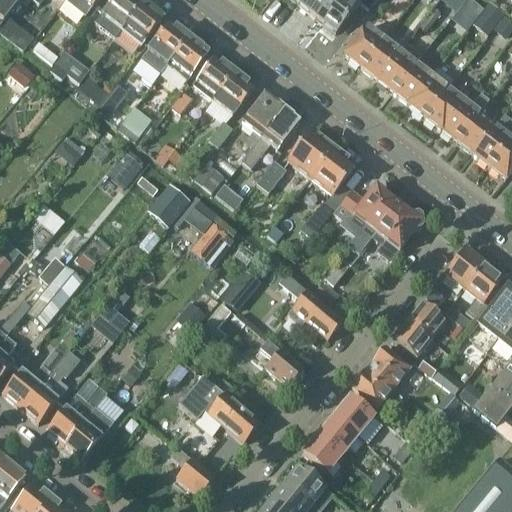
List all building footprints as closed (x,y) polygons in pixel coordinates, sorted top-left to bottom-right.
[(0,0),(0,27),(21,0),(0,0)] [(26,0),(37,8),(44,0),(26,0)] [(79,0),(92,10),(100,0),(79,0)] [(122,34),(143,7),(134,0),(117,0),(95,28),(113,43),(121,34),(122,34)] [(315,22),(331,0),(301,0),(296,7),(315,22)] [(331,0),(315,22),(334,37),(358,6),(367,13),(377,0),(361,0),(362,0),(361,0),(331,0)] [(455,14),(465,0),(440,0),(440,1),(455,14)] [(466,0),(465,0),(455,14),(468,24),(480,9),(467,0),(466,0)] [(143,7),(122,34),(141,49),(162,23),(156,18),(156,17),(143,7)] [(491,10),(482,21),(494,30),(503,19),(491,10)] [(417,31),(424,36),(439,17),(432,11),(417,31)] [(81,12),(69,27),(78,35),(91,20),(81,12)] [(511,24),(504,18),(495,31),(507,40),(511,33),(511,24)] [(168,70),(189,43),(175,32),(175,33),(169,28),(148,55),(146,53),(141,60),(139,58),(130,68),(140,76),(154,59),(168,70)] [(364,31),(342,60),(358,72),(380,44),(364,31)] [(189,43),(168,70),(187,85),(208,58),(202,53),(189,43)] [(375,85),(397,56),(380,44),(358,72),(375,85)] [(403,48),(397,56),(375,85),(391,97),(413,68),(419,60),(403,48)] [(62,56),(52,70),(48,75),(61,85),(65,80),(75,87),(85,74),(62,56)] [(213,105),(235,78),(221,68),(215,63),(194,90),(213,105)] [(413,68),(391,97),(407,110),(429,81),(413,68)] [(423,123),(445,93),(451,85),(435,73),(429,81),(407,110),(408,110),(407,111),(423,123)] [(232,120),(253,94),(247,89),(247,88),(235,78),(213,105),(232,120)] [(75,92),(96,109),(98,110),(106,100),(107,99),(84,81),(75,92)] [(445,93),(423,123),(439,135),(461,105),(462,106),(468,97),(460,91),(454,99),(445,93)] [(178,120),(192,103),(182,95),(168,112),(178,120)] [(116,133),(117,133),(120,128),(121,129),(129,118),(128,118),(106,100),(98,110),(96,109),(92,114),(116,133)] [(242,147),(249,153),(259,141),(281,113),(275,109),(275,106),(270,102),(267,103),(263,100),(241,127),(251,135),(242,147)] [(478,118),(462,106),(461,105),(439,135),(440,136),(440,135),(456,147),(478,118)] [(13,109),(0,125),(0,150),(26,119),(13,109)] [(150,125),(134,112),(133,111),(128,118),(129,118),(121,129),(137,141),(150,125)] [(259,141),(249,153),(239,167),(249,175),(260,160),(258,159),(267,148),(276,155),(298,127),(281,113),(259,141)] [(478,118),(456,147),(472,159),(494,130),(493,130),(478,118)] [(488,172),(510,143),(502,136),(510,125),(502,118),(493,130),(494,130),(472,159),(488,172)] [(216,152),(232,133),(222,125),(206,144),(216,152)] [(66,138),(55,152),(72,166),(84,153),(66,138)] [(310,183),(333,154),(318,142),(316,145),(309,139),(287,166),(310,183)] [(511,144),(510,143),(488,172),(505,185),(511,175),(511,144)] [(156,156),(166,164),(173,156),(163,148),(156,156)] [(333,154),(310,183),(332,201),(353,174),(346,168),(348,165),(333,154)] [(174,171),(181,162),(173,156),(166,164),(174,171)] [(107,180),(124,194),(141,172),(125,159),(107,180)] [(191,182),(200,190),(210,198),(224,181),(214,174),(204,166),(191,182)] [(266,199),(284,175),(272,166),(254,189),(266,199)] [(233,190),(243,178),(236,172),(226,184),(233,190)] [(168,189),(150,210),(171,228),(189,206),(168,189)] [(343,224),(348,216),(376,237),(398,208),(384,198),(384,193),(380,190),(371,191),(367,195),(368,199),(362,207),(348,196),(333,216),(343,224)] [(223,208),(229,199),(218,191),(211,199),(223,208)] [(316,234),(331,216),(321,208),(306,226),(316,234)] [(398,208),(376,237),(371,243),(380,250),(375,257),(389,267),(414,235),(419,234),(422,230),(421,222),(418,219),(413,220),(398,208)] [(193,256),(192,258),(201,265),(201,264),(204,266),(226,239),(211,227),(190,254),(193,256)] [(273,230),(265,240),(275,248),(283,237),(273,230)] [(63,248),(70,257),(83,246),(76,237),(63,248)] [(355,241),(346,252),(358,261),(366,250),(355,241)] [(350,270),(358,261),(346,252),(339,261),(350,270)] [(81,254),(75,262),(90,272),(95,263),(81,254)] [(462,294),(482,269),(467,257),(462,258),(444,280),(462,294)] [(5,279),(13,271),(0,260),(0,279),(2,277),(5,279)] [(0,348),(6,342),(11,335),(9,334),(25,315),(26,317),(65,270),(63,269),(63,270),(53,262),(36,282),(42,287),(25,307),(22,305),(0,331),(0,348)] [(333,289),(348,270),(338,263),(323,282),(333,289)] [(482,269),(462,294),(474,303),(464,316),(475,324),(486,310),(482,307),(501,284),(482,269)] [(26,317),(43,331),(82,284),(65,270),(26,317)] [(242,271),(222,305),(239,315),(259,281),(242,271)] [(327,345),(342,327),(285,280),(278,288),(299,305),(287,320),(300,331),(304,326),(327,345)] [(333,311),(340,301),(330,294),(332,291),(325,286),(324,288),(323,287),(315,297),(333,311)] [(496,345),(511,324),(511,297),(506,292),(477,330),(496,345)] [(98,319),(107,327),(129,301),(119,293),(98,319)] [(440,301),(432,294),(424,303),(433,310),(440,301)] [(205,319),(190,306),(174,324),(190,337),(205,319)] [(406,325),(430,344),(445,327),(421,307),(406,325)] [(216,332),(228,318),(218,310),(199,333),(217,348),(225,339),(216,332)] [(511,357),(511,324),(496,345),(511,357)] [(430,344),(406,325),(391,343),(415,362),(430,344)] [(6,342),(0,348),(0,385),(14,370),(4,362),(15,349),(6,342)] [(264,375),(288,394),(303,375),(266,345),(259,354),(272,365),(264,375)] [(40,370),(29,382),(21,376),(2,399),(20,414),(49,378),(50,378),(48,376),(61,361),(52,352),(38,369),(40,370)] [(367,372),(392,393),(409,373),(384,352),(367,372)] [(20,414),(38,429),(67,394),(58,386),(62,381),(64,384),(79,366),(67,357),(53,374),(50,378),(49,378),(20,414)] [(431,382),(440,371),(426,361),(418,372),(431,382)] [(511,365),(509,369),(508,370),(499,382),(499,381),(498,382),(498,383),(487,398),(486,397),(485,398),(486,399),(474,414),(496,431),(511,410),(511,365)] [(392,393),(367,372),(351,392),(376,413),(392,393)] [(203,415),(220,429),(243,448),(258,430),(223,401),(200,382),(177,410),(195,424),(203,415)] [(456,400),(471,412),(482,399),(467,387),(456,400)] [(106,399),(106,398),(99,393),(86,408),(76,400),(65,413),(46,436),(63,450),(93,414),(106,399)] [(349,401),(333,420),(357,440),(373,421),(349,401)] [(93,414),(63,450),(82,465),(112,429),(93,414)] [(416,424),(427,434),(433,426),(423,418),(423,417),(422,416),(416,424)] [(511,423),(506,418),(494,433),(511,447),(511,423)] [(333,420),(318,439),(342,459),(357,440),(333,420)] [(302,458),(326,478),(342,459),(318,439),(302,458)] [(176,483),(199,502),(214,484),(178,454),(177,454),(169,447),(161,456),(183,474),(176,483)] [(392,460),(400,467),(410,456),(402,449),(392,460)] [(511,511),(511,472),(499,462),(458,511),(511,511)] [(0,507),(4,502),(6,504),(25,481),(5,464),(0,470),(0,507)] [(311,510),(325,493),(298,470),(284,487),(311,510)] [(381,473),(372,484),(381,491),(390,480),(381,473)] [(362,496),(371,503),(381,491),(372,484),(362,496)] [(270,504),(279,511),(309,511),(311,510),(284,487),(270,504)] [(43,511),(51,503),(34,488),(13,511),(43,511)] [(62,511),(51,503),(43,511),(62,511)]
